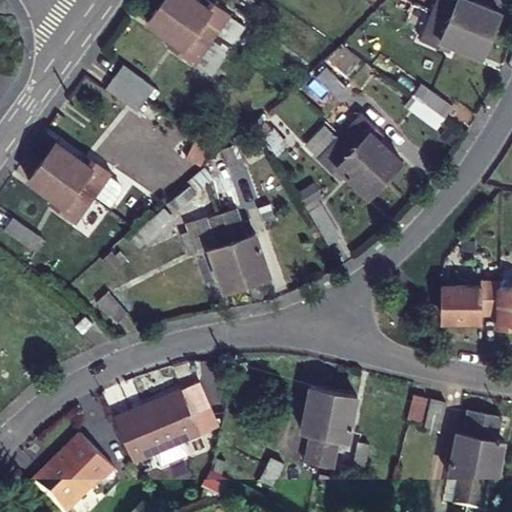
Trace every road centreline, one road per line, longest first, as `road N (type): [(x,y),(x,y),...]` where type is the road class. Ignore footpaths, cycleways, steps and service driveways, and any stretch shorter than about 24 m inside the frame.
road 1 (residential): [(0,446),(57,395),(131,358),(299,317)]
road 2 (residential): [(299,317),(364,278),(414,233),(480,157),(511,104)]
road 3 (residential): [(299,317),(404,362),(511,381)]
road 4 (residential): [(0,145),(78,34)]
